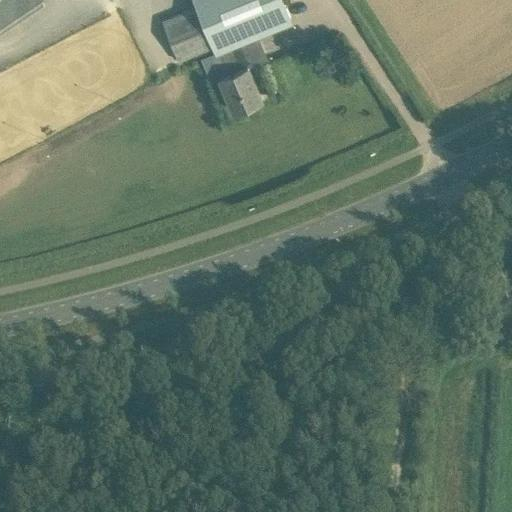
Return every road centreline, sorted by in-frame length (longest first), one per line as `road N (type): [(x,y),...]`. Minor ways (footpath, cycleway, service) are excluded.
road 1 (secondary): [(0,325),(301,237),(511,141)]
road 2 (track): [(390,511),(413,295),(461,206),(446,174)]
road 3 (track): [(446,137),(357,0)]
